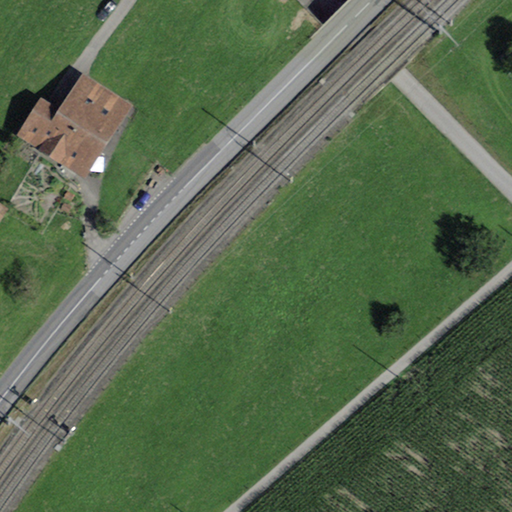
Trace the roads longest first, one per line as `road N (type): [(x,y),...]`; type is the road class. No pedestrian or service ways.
road 1 (tertiary): [(324,40),(151,216),(0,394)]
road 2 (residential): [(511,262),(226,511)]
road 3 (unclassified): [(511,184),(327,0)]
